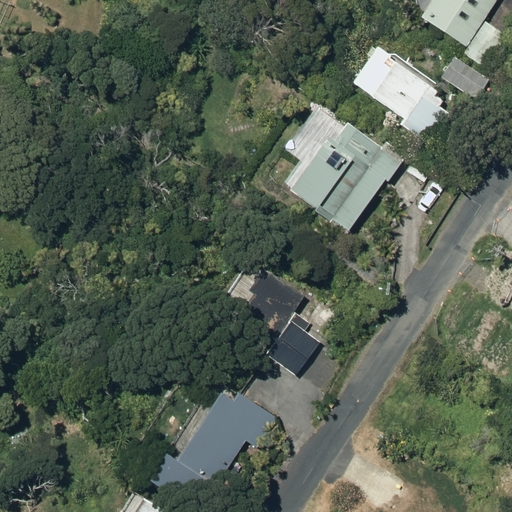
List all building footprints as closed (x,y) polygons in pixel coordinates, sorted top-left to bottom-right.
[(38,0),(63,11),(67,0),(38,0)] [(464,49),(461,54),(485,69),(506,37),(482,21),(496,0),(429,0),(418,19),(464,49)] [(349,84),(401,121),(398,126),(427,147),(449,115),(438,107),(442,101),(434,95),(436,93),(374,49),(349,84)] [(451,58),(439,79),(475,102),(488,81),(451,58)] [(325,138),(285,193),(327,224),(329,221),(346,233),(383,182),(385,184),(404,158),(385,143),(380,150),(345,124),(331,143),(325,138)] [(216,307),(271,345),(263,357),(295,379),(319,344),(304,333),(310,325),(293,313),(303,298),(248,260),(216,307)] [(511,300),(476,360),(511,381),(511,300)] [(256,449),(275,418),(237,394),(231,403),(218,395),(176,462),(159,451),(141,481),(191,511),(216,511),(227,494),(215,487),(244,442),(256,449)] [(462,504),(474,485),(416,448),(398,475),(407,481),(386,511),(463,511),(467,507),(462,504)]
